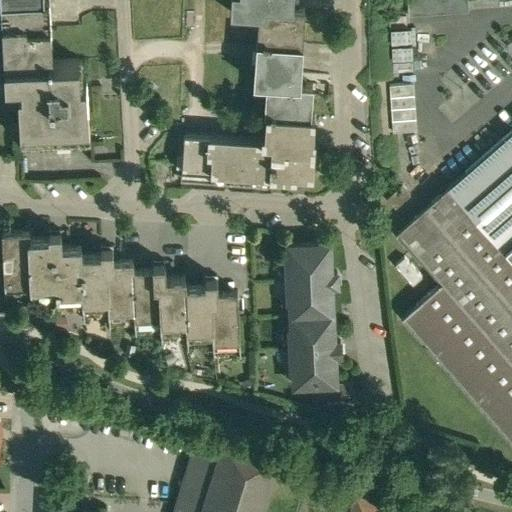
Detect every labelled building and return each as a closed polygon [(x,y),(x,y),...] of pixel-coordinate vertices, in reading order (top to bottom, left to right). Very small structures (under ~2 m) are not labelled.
[(48,0),(29,0),(0,2),(4,63),(6,63),(52,60),(48,0)] [(293,0),(231,0),(230,12),(259,14),(257,41),(303,44),(305,8),(293,7),(293,0)] [(412,0),(413,14),(473,12),(472,0),(412,0)] [(414,29),(393,31),(396,74),(417,73),(414,29)] [(303,44),(257,41),(254,81),(267,82),(265,113),(266,114),(310,116),(313,84),(300,83),(303,44)] [(52,60),(6,63),(7,81),(18,80),(22,150),(89,145),(85,80),(79,80),(78,58),(52,60)] [(414,86),(390,88),(392,135),(417,134),(414,86)] [(264,140),(184,135),(181,181),(271,187),(272,177),(286,178),(286,174),(312,175),(315,137),(313,137),(314,117),(310,116),(266,114),(264,140)] [(511,133),(450,188),(507,252),(511,246),(511,133)] [(402,187),(387,200),(395,210),(410,197),(402,187)] [(511,257),(507,252),(450,188),(397,235),(441,285),(403,318),(511,441),(511,257)] [(49,238),(30,239),(29,231),(2,232),(3,249),(5,286),(8,286),(7,281),(29,280),(30,285),(31,285),(31,293),(33,293),(33,288),(55,287),(56,292),(57,291),(57,301),(60,300),(59,296),(81,295),(82,299),(83,299),(83,308),(86,308),(85,303),(107,302),(108,307),(109,307),(109,316),(112,316),(111,311),(133,310),(133,315),(134,315),(135,315),(133,269),(134,269),(133,261),(113,262),(113,246),(101,246),(101,253),(82,254),(81,245),(62,246),(61,230),(49,231),(49,238)] [(330,244),(288,246),(289,263),(287,263),(288,299),(290,299),(291,315),(291,316),(334,314),(333,313),(332,286),(338,285),(337,272),(331,273),(330,244)] [(217,276),(205,277),(205,284),(185,285),(185,276),(165,277),(164,261),(153,261),(153,268),(134,269),(133,269),(135,315),(134,315),(135,324),(161,322),(161,331),(187,330),(187,339),(213,338),(213,347),(240,345),(237,291),(218,292),(217,276)] [(334,314),(291,316),(292,332),(290,332),(292,369),(294,368),(294,386),(317,385),(336,384),(336,383),(335,355),(341,355),(340,341),(334,342),(333,315),(334,315),(334,314)] [(353,383),(336,383),(336,384),(317,385),(318,398),(353,397),(353,383)] [(354,403),(325,404),(325,416),(332,418),(354,417),(354,403)] [(260,511),(278,456),(224,438),(220,453),(195,445),(173,511),(260,511)] [(403,511),(357,497),(356,496),(356,498),(351,511),(403,511),(404,511),(405,511),(404,510),(403,511)]
